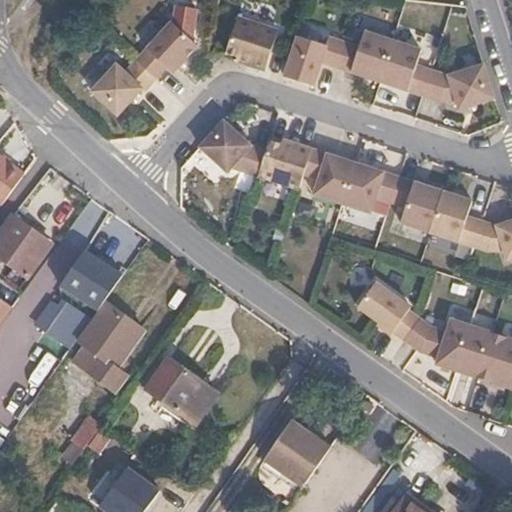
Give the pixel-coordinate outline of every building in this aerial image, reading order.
[(238,57),(237,61),(266,70),(279,31),(238,17),(226,53),(238,57)] [(141,66),(156,79),(167,67),(173,73),(198,46),(172,22),(147,49),(136,61),(141,66)] [(360,47),(345,42),(337,67),(380,82),(393,41),(365,32),(360,47)] [(285,77),(314,87),(322,63),(337,67),(345,42),(329,37),(326,45),(298,36),(285,77)] [(393,41),(380,82),(423,96),(431,70),(417,65),(422,50),(393,41)] [(141,66),(136,61),(126,72),(117,64),(92,91),(119,116),(143,89),(145,90),(156,79),(141,66)] [(449,76),(431,70),(423,96),(441,101),(457,101),(460,109),(495,98),(485,65),(449,76)] [(259,176),(267,151),(252,146),(224,122),(200,148),(228,173),(232,167),(259,176)] [(267,151),(259,176),(300,189),(304,174),(313,149),(283,140),(282,144),(270,140),(267,151)] [(304,174),(319,179),(314,195),(343,204),(356,163),(313,149),(304,174)] [(0,203),(2,205),(23,174),(0,157),(0,203)] [(399,177),(356,163),(343,204),(371,213),(376,198),(391,203),(399,177)] [(444,191),(399,177),(391,203),(406,207),(401,223),(430,232),(444,191)] [(473,201),(444,191),(430,232),(475,247),(483,221),(468,217),(473,201)] [(49,244),(12,216),(0,233),(3,237),(0,241),(0,259),(25,278),(49,244)] [(511,257),(511,220),(496,226),(483,221),(475,247),(488,251),(504,251),(507,259),(511,257)] [(105,299),(122,275),(109,265),(111,261),(100,254),(97,257),(85,249),(61,282),(97,309),(105,299)] [(405,341),(421,319),(409,310),(412,307),(377,282),(359,307),(405,341)] [(97,309),(77,338),(86,345),(74,363),(114,391),(127,373),(118,366),(143,328),(105,299),(97,309)] [(0,304),(0,325),(10,312),(0,304)] [(433,328),(421,319),(405,341),(417,349),(433,328)] [(447,332),(433,328),(417,349),(421,352),(439,358),(437,364),(457,371),(471,326),(451,319),(447,332)] [(506,337),(471,326),(457,371),(491,382),(506,337)] [(511,338),(506,337),(491,382),(511,388),(511,338)] [(215,393),(168,357),(158,371),(153,368),(142,383),(193,422),(215,393)] [(91,441),(103,425),(89,414),(71,439),(84,450),(91,441)] [(329,448),(291,420),(264,460),(301,487),(329,448)] [(114,434),(103,425),(91,441),(103,450),(114,434)] [(141,511),(158,490),(126,466),(98,505),(107,511),(141,511)] [(433,511),(408,494),(394,511),(433,511)]
